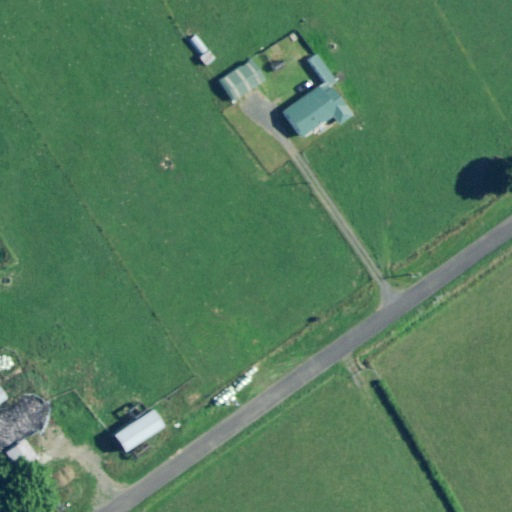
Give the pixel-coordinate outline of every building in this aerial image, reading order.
[(191,40),(202,53),(198,57),(204,65),(213,58),(209,53),(195,36),(191,40)] [(328,85),(334,81),(316,54),(308,59),(324,82),(282,111),(300,137),(331,116),(336,124),(349,115),(328,85)] [(262,81),(248,60),(219,80),(233,100),(262,81)] [(105,385),(88,361),(54,384),(70,408),(105,385)] [(127,448),(132,456),(149,445),(144,437),(160,426),(148,410),(110,435),(121,452),(127,448)] [(70,433),(60,421),(52,428),(62,439),(70,433)] [(23,439),(0,433),(0,452),(4,453),(18,469),(34,455),(23,439)]
